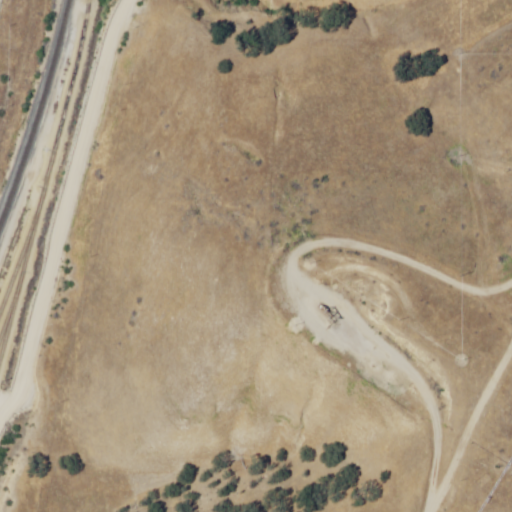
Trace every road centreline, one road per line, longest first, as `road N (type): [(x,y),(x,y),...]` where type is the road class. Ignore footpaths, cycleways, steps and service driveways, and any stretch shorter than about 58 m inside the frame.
road 1 (track): [(471,511),(379,410),(347,357),(295,325),(269,278),(274,225),(326,214),(447,273),(468,188),(511,173)]
road 2 (track): [(140,0),(0,381)]
road 3 (track): [(437,268),(371,397)]
